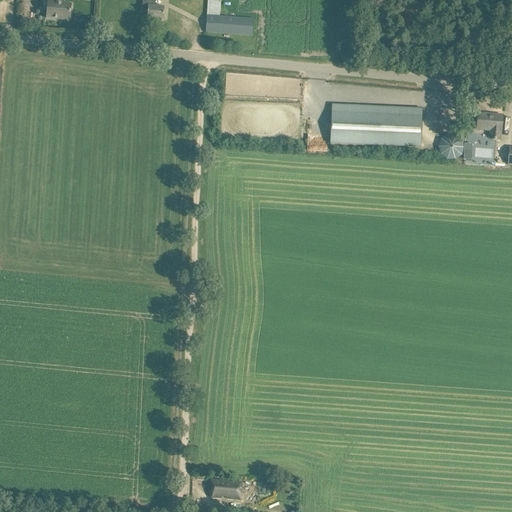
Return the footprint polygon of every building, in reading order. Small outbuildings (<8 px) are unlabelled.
[(48,0),(47,18),(70,20),(71,10),(71,1),(58,0),(54,0),(48,0)] [(142,0),(142,11),(148,12),(147,19),(149,19),(149,22),(158,23),(158,20),(160,20),(163,20),(164,15),(164,10),(165,6),(155,5),(155,0),(142,0)] [(206,22),(206,32),(252,36),(253,26),(254,19),(220,17),(207,16),(206,22)] [(404,115),(332,112),(331,112),(330,144),(421,147),(422,116),(421,116),(421,120),(404,119),(404,115)] [(492,116),(492,115),(478,114),(477,129),(489,130),(488,139),(499,140),(500,131),(501,131),(502,116),(492,116)] [(453,163),(467,150),(451,133),(437,146),(453,163)] [(240,484),(209,482),(208,494),(211,494),(211,498),(239,500),(240,484)]
